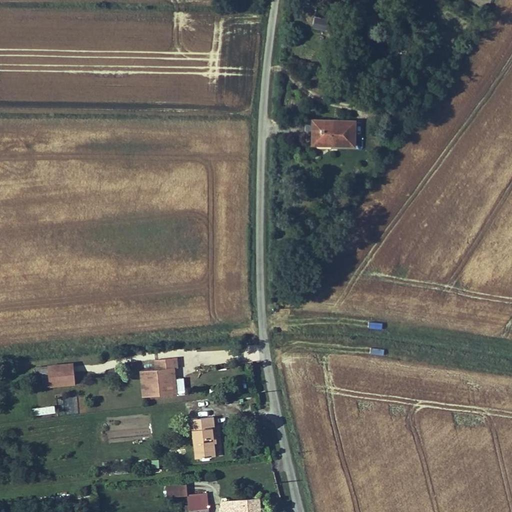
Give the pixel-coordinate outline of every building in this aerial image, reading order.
[(318,5),(312,26),(327,30),(332,9),(318,5)] [(356,119),(313,118),(313,144),(356,145),(356,119)] [(173,393),(172,377),(176,376),(176,368),(179,368),(178,355),(156,357),(157,366),(142,367),(144,395),(173,393)] [(48,364),(50,385),(76,383),(74,362),(48,364)] [(72,395),(60,395),(60,413),(72,413),(72,395)] [(32,416),(56,412),(55,404),(31,408),(32,416)] [(215,455),(214,440),(217,439),(215,415),(193,417),(197,456),(215,455)] [(152,468),(160,467),(159,458),(151,458),(152,468)] [(187,478),(166,479),(167,495),(188,494),(188,493),(187,478)] [(208,492),(188,493),(188,494),(189,509),(200,508),(209,507),(208,492)] [(263,511),(263,497),(223,499),(223,511),(263,511)]
